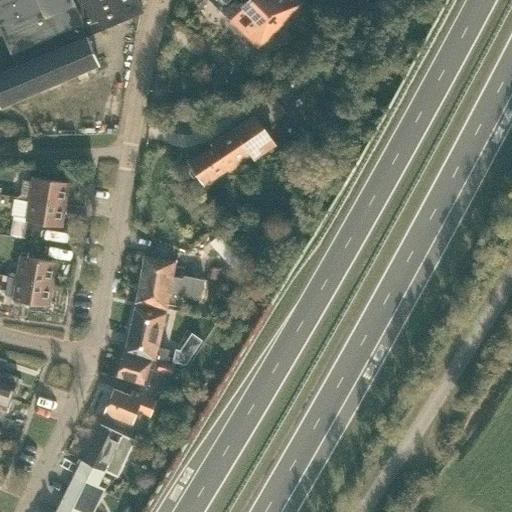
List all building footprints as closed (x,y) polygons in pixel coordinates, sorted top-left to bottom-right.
[(0,0),(0,25),(17,66),(0,72),(0,106),(100,64),(87,36),(88,36),(87,35),(143,11),(138,0),(0,0)] [(210,0),(258,47),(301,3),(298,0),(210,0)] [(296,76),(289,65),(274,75),(281,86),(296,76)] [(211,144),(212,146),(189,161),(205,184),(228,169),(229,171),(252,155),(254,158),(275,144),(254,115),(211,144)] [(65,204),(69,182),(34,177),(30,198),(65,204)] [(13,218),(27,220),(62,226),(65,204),(30,198),(16,197),(13,218)] [(186,252),(191,258),(197,253),(202,260),(223,242),(212,229),(186,252)] [(267,233),(253,245),(261,254),(274,242),(267,233)] [(52,283),(56,262),(21,256),(18,278),(52,283)] [(167,306),(176,308),(179,295),(201,299),(205,279),(184,275),(184,278),(173,276),(176,261),(145,256),(137,303),(167,308),(167,306)] [(14,299),(49,305),(52,283),(18,278),(14,299)] [(167,363),(170,350),(158,347),(166,313),(136,306),(125,352),(152,358),(167,363)] [(180,351),(175,350),(173,362),(185,365),(187,357),(180,351)] [(158,371),(158,370),(171,374),(174,365),(167,363),(152,358),(151,361),(125,353),(118,376),(145,384),(148,385),(153,370),(158,371)] [(19,377),(0,370),(0,393),(12,398),(19,377)] [(104,413),(132,424),(137,411),(150,416),(156,400),(132,391),(131,395),(114,389),(104,413)] [(0,393),(0,416),(5,419),(12,398),(0,393)] [(83,460),(56,511),(93,511),(105,488),(98,485),(105,470),(118,476),(135,440),(100,424),(83,460)]
